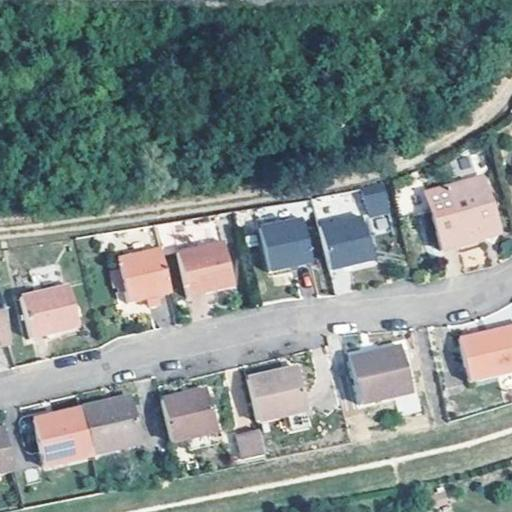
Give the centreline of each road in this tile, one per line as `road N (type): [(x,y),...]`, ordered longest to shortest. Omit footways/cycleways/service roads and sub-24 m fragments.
road 1 (track): [(0,232),(379,173),(479,121),(511,84)]
road 2 (residential): [(0,394),(325,319),(473,301),(511,281)]
